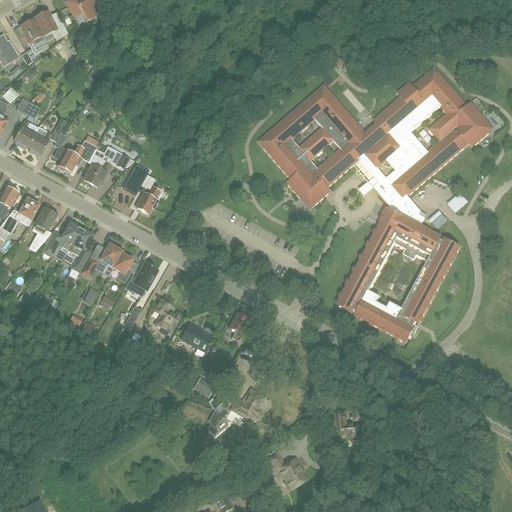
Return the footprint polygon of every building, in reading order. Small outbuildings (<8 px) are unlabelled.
[(96,2),(88,6),(85,0),(73,0),(72,1),(71,0),(70,0),(66,2),(68,7),(69,7),(75,18),(82,15),(86,23),(102,15),(97,4),(96,2)] [(40,16),(33,20),(33,21),(34,21),(43,39),(52,34),(54,39),(56,42),(68,36),(62,24),(55,27),(51,18),(50,17),(48,12),(46,13),(45,12),(43,11),(40,13),(39,15),(40,16)] [(55,27),(62,24),(57,15),(51,18),(55,27)] [(21,27),(20,28),(28,45),(34,42),(40,54),(48,49),(46,44),(43,39),(34,21),(33,21),(28,24),(27,22),(25,22),(22,23),(21,25),(21,27)] [(19,59),(10,45),(8,46),(3,36),(0,38),(0,57),(3,63),(7,61),(9,64),(19,59)] [(70,45),(77,52),(83,47),(76,41),(70,45)] [(26,53),(32,62),(36,59),(31,50),(26,53)] [(21,57),(27,67),(32,64),(26,54),(21,57)] [(21,73),(21,72),(22,71),(18,67),(17,68),(10,74),(11,75),(8,77),(12,81),(14,79),(15,79),(21,73)] [(437,283),(439,280),(442,281),(447,271),(444,270),(446,267),(448,268),(453,259),(451,257),(453,254),(455,255),(459,248),(445,241),(443,243),(439,241),(441,238),(420,227),(425,219),(419,216),(421,213),(407,197),(469,144),(472,148),(488,134),(479,123),(483,120),(470,104),(466,108),(434,70),(413,88),(410,85),(398,95),(401,98),(374,122),(377,125),(365,135),(328,92),(324,95),(320,91),(259,143),(291,180),(287,184),(301,199),(305,195),(314,206),(330,192),(327,188),(359,161),(374,179),(367,185),(372,191),(374,189),(390,208),(388,210),(386,209),(382,216),(385,217),(383,220),(386,221),(381,230),(378,229),(377,232),(379,234),(377,237),(375,235),(370,245),(372,246),(370,249),(368,248),(363,258),(365,259),(364,262),(361,261),(356,270),(358,272),(357,275),(354,274),(349,283),(352,284),(350,288),(348,286),(342,296),(345,297),(343,300),(341,299),(337,306),(351,314),(352,312),(356,314),(355,316),(358,318),(359,315),(362,317),(361,319),(371,324),(372,322),(375,324),(374,326),(383,331),(385,329),(388,331),(387,333),(396,338),(397,336),(407,341),(406,343),(406,344),(414,329),(413,329),(415,325),(416,324),(418,325),(419,322),(417,321),(419,318),(421,319),(426,309),(424,308),(425,305),(428,306),(433,297),(431,295),(432,292),(435,294),(440,284),(437,283)] [(11,89),(2,98),(10,105),(19,96),(11,89)] [(22,115),(28,104),(22,100),(16,111),(22,115)] [(35,107),(28,104),(22,115),(29,118),(35,107)] [(55,131),(60,134),(62,131),(66,123),(60,120),(55,131)] [(38,129),(30,125),(25,122),(22,128),(21,128),(14,142),(20,145),(20,147),(20,148),(24,151),(26,150),(27,149),(28,149),(40,129),(39,128),(38,129)] [(40,129),(28,149),(29,150),(28,151),(29,153),(33,155),(34,154),(35,153),(42,157),(49,143),(48,143),(52,136),(47,134),(48,133),(40,129)] [(88,164),(97,149),(95,148),(98,143),(88,137),(85,143),(81,149),(77,146),(72,155),(59,149),(54,159),(61,162),(58,168),(59,168),(59,171),(63,173),(65,172),(70,174),(75,166),(78,168),(82,161),(88,164)] [(103,183),(111,167),(112,167),(112,165),(124,171),(125,169),(126,169),(133,163),(130,161),(130,160),(115,152),(108,165),(106,164),(108,158),(96,152),(97,149),(88,164),(92,166),(84,181),(97,188),(100,181),(103,183)] [(147,176),(134,169),(122,190),(135,197),(138,192),(143,195),(136,208),(136,209),(135,209),(136,210),(140,212),(148,216),(152,208),(154,210),(158,202),(155,201),(160,192),(153,188),(150,193),(140,188),(147,176)] [(372,191),(367,185),(359,192),(363,198),(372,191)] [(19,196),(16,195),(16,192),(13,190),(11,192),(6,189),(2,197),(0,196),(0,219),(4,222),(19,196)] [(456,214),(468,202),(460,193),(448,205),(456,214)] [(0,230),(9,236),(11,237),(19,222),(29,228),(33,222),(41,208),(37,206),(37,204),(34,202),(32,203),(28,201),(24,208),(22,207),(18,214),(15,221),(8,217),(4,222),(0,227),(0,230)] [(51,234),(47,232),(49,228),(50,229),(57,217),(56,216),(57,214),(46,208),(45,210),(44,210),(36,224),(31,232),(37,236),(28,251),(34,255),(51,234)] [(15,221),(18,214),(13,211),(8,217),(15,221)] [(438,230),(448,222),(439,211),(429,220),(438,230)] [(70,252),(81,231),(69,224),(63,236),(54,232),(51,239),(42,255),(51,260),(52,258),(61,264),(66,257),(70,253),(70,252)] [(82,231),(81,231),(70,252),(70,253),(66,257),(75,262),(71,269),(66,283),(73,287),(79,275),(88,259),(91,253),(86,250),(93,237),(88,234),(88,232),(83,229),(82,231)] [(0,230),(0,241),(4,244),(9,236),(0,230)] [(96,246),(91,253),(88,259),(98,264),(94,271),(101,275),(106,267),(99,263),(106,251),(96,246)] [(122,253),(115,249),(115,247),(112,246),(110,246),(109,246),(106,251),(99,263),(106,267),(101,275),(108,279),(113,270),(121,255),(122,253)] [(125,285),(131,274),(127,272),(131,263),(133,261),(121,255),(113,270),(120,273),(116,280),(125,285)] [(61,264),(71,269),(75,262),(66,257),(61,264)] [(88,259),(79,275),(89,281),(94,271),(98,264),(88,259)] [(137,267),(131,263),(127,272),(131,274),(132,275),(137,267)] [(124,289),(142,299),(157,272),(144,265),(136,279),(131,277),(124,289)] [(11,283),(5,290),(16,299),(22,292),(11,283)] [(30,287),(23,296),(31,302),(38,293),(30,287)] [(100,293),(90,288),(83,302),(92,307),(100,293)] [(51,303),(38,293),(31,302),(44,311),(51,303)] [(27,307),(31,302),(23,296),(19,301),(27,307)] [(111,311),(117,302),(106,296),(101,305),(111,311)] [(52,298),(51,303),(47,311),(56,315),(62,302),(52,298)] [(154,312),(161,316),(155,325),(171,334),(180,317),(180,315),(178,314),(177,314),(176,316),(174,316),(172,315),(172,314),(167,311),(170,306),(161,301),(154,312)] [(130,331),(141,313),(135,309),(124,327),(130,331)] [(82,319),(73,314),(67,325),(77,330),(82,319)] [(250,322),(243,318),(243,316),(239,314),(238,315),(237,315),(229,329),(235,333),(231,339),(238,343),(250,322)] [(95,328),(84,322),(79,330),(91,336),(95,328)] [(189,325),(181,341),(197,350),(195,355),(202,359),(205,354),(213,340),(197,331),(197,330),(189,325)] [(134,335),(130,342),(137,346),(141,339),(134,335)] [(130,342),(126,349),(145,360),(149,353),(137,346),(130,342)] [(165,362),(158,373),(167,379),(171,372),(174,367),(165,362)] [(193,384),(171,372),(167,379),(190,391),(193,384)] [(216,389),(200,380),(193,393),(210,401),(216,389)] [(211,405),(215,411),(208,422),(214,428),(221,419),(227,414),(224,409),(235,400),(227,391),(211,405)] [(230,412),(242,418),(251,423),(256,426),(252,433),(267,442),(280,419),(260,408),(264,399),(250,391),(243,405),(236,401),(231,411),(230,412)] [(211,411),(187,401),(179,420),(202,430),(211,411)] [(242,418),(230,412),(226,419),(247,431),(251,423),(242,418)] [(360,426),(345,427),(344,413),(335,414),(336,428),(335,428),(336,439),(347,438),(348,441),(361,439),(360,426)] [(278,478),(282,475),(290,489),(304,481),(298,470),(300,469),(295,461),(284,468),(276,456),(267,462),(278,478)] [(222,491),(212,496),(220,511),(227,511),(232,510),(227,500),(222,491)] [(240,492),(230,498),(239,511),(251,511),(253,511),(240,492)]
